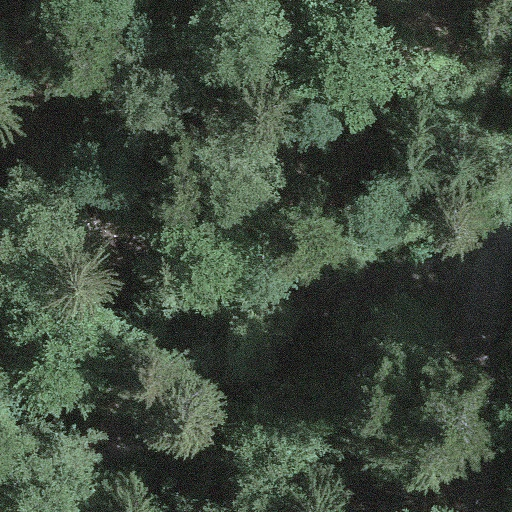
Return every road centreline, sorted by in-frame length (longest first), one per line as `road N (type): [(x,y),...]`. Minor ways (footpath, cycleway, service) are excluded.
road 1 (track): [(485,293),(317,288),(42,263)]
road 2 (unclassified): [(511,232),(485,293),(468,511)]
